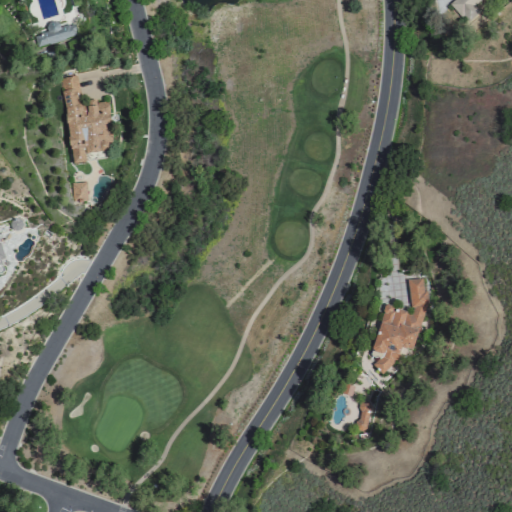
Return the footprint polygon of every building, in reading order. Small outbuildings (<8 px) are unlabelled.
[(459,18),(480,0),(447,0),(446,1),(459,18)] [(57,28),(56,23),(34,29),(38,46),(76,36),(72,24),(57,28)] [(69,163),(84,162),(84,154),(110,151),(105,102),(95,103),(94,99),(79,101),(77,75),(60,77),(69,163)] [(86,200),(85,183),(70,183),(71,201),(86,200)] [(382,305),(370,351),(380,353),(379,360),(388,360),(396,360),(400,346),(412,350),(424,302),(422,278),(406,280),(409,308),(408,311),(382,305)] [(365,429),(366,409),(357,409),(356,429),(365,429)]
